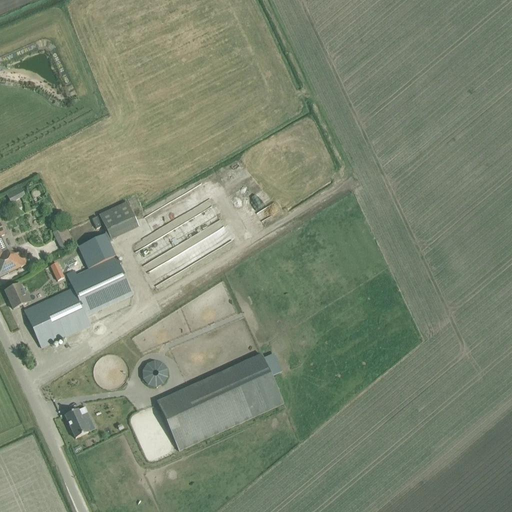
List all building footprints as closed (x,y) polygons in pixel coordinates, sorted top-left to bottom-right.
[(11,203),(25,196),(22,189),(7,196),(11,203)] [(99,216),(106,232),(134,219),(127,203),(99,216)] [(0,278),(7,275),(27,266),(21,253),(17,256),(10,259),(7,252),(2,255),(0,250),(0,237),(2,237),(4,236),(0,225),(0,278)] [(65,227),(53,233),(61,251),(74,245),(65,227)] [(78,248),(87,270),(116,257),(106,235),(78,248)] [(134,296),(116,257),(87,270),(77,275),(75,270),(65,275),(72,290),(24,312),(41,349),(90,327),(86,318),(134,296)] [(19,286),(14,288),(5,293),(13,310),(30,303),(27,296),(25,297),(19,286)] [(179,452),(284,405),(261,356),(157,403),(170,433),(179,452)] [(143,370),(142,376),(143,380),(146,384),(150,387),(155,388),(159,387),(164,385),(167,381),(169,376),(168,370),(165,366),(161,362),(155,361),(150,362),(145,366),(143,370)] [(78,411),(65,417),(75,440),(84,436),(88,434),(83,423),(81,417),(87,414),(84,409),(78,412),(78,411)]
